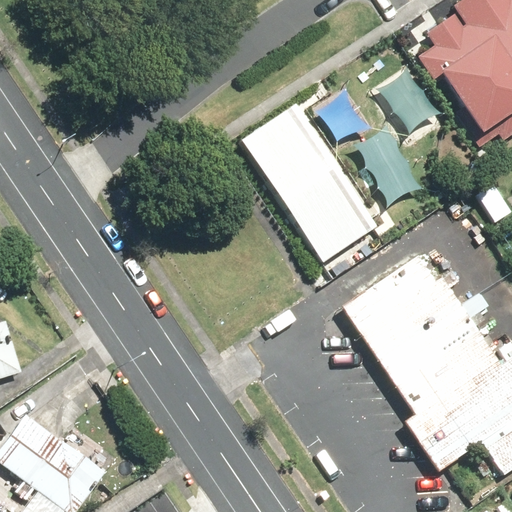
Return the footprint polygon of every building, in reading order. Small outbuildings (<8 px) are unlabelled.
[(511,0),(463,0),(450,9),(463,27),(459,30),(450,17),(423,35),(431,48),(413,61),(430,86),(435,83),(454,111),(449,114),(474,150),(493,138),(497,145),(511,134),(511,0)] [(290,115),(237,150),(313,264),(366,229),(290,115)] [(511,354),(495,366),(415,253),(335,309),(408,411),(395,419),(433,472),(481,439),(501,467),(511,459),(511,354)] [(0,380),(16,375),(0,327),(0,380)] [(21,416),(0,443),(0,470),(56,511),(73,511),(101,476),(21,416)] [(120,461),(108,476),(102,485),(113,494),(132,470),(120,461)] [(511,511),(511,487),(497,497),(506,511),(511,511)]
